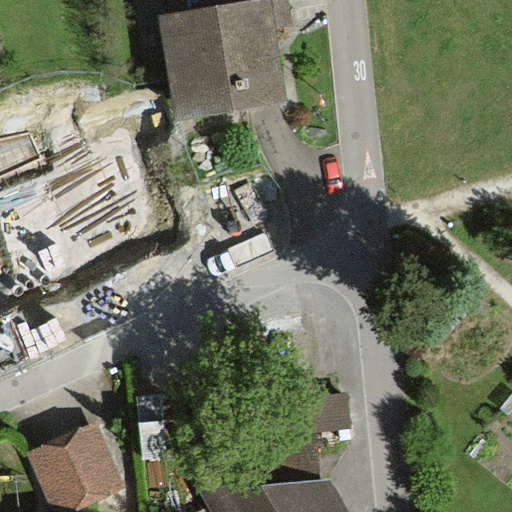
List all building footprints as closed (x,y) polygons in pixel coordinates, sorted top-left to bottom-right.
[(286,0),(273,3),(172,26),(160,28),(178,131),(287,109),(276,34),(294,29),(291,16),(287,0),(286,0)] [(165,0),(172,26),(273,3),(272,0),(165,0)] [(124,122),(0,177),(0,313),(175,235),(124,122)] [(304,319),(264,323),(276,438),(349,431),(345,396),(313,399),(304,319)] [(24,456),(50,511),(80,511),(124,492),(91,424),(24,456)] [(345,511),(332,485),(266,499),(199,491),(210,511),(345,511)]
